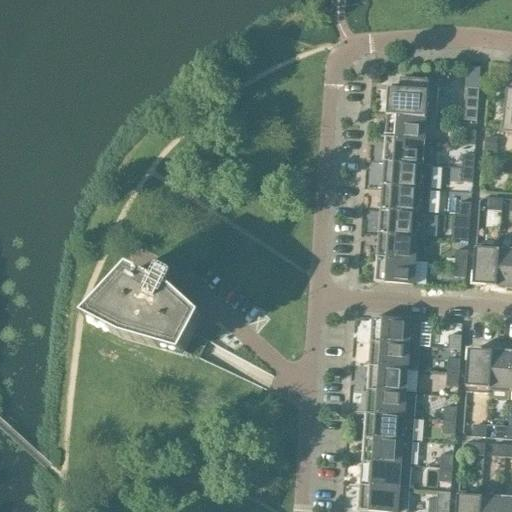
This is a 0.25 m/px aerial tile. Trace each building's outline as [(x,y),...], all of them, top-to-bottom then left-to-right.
[(387,116),(426,119),(436,119),(438,90),(436,85),(432,83),(428,83),(429,82),(400,80),(399,91),(389,91),(387,116)] [(465,99),(464,121),(477,122),(478,99),(479,89),(478,89),(466,88),(465,99)] [(511,89),(506,89),(501,132),(511,133),(511,89)] [(424,143),(426,119),(387,116),(385,140),(424,143)] [(463,145),(475,146),(476,132),(464,132),(463,145)] [(422,166),(424,143),(385,140),(384,164),(422,166)] [(473,170),(474,156),(462,156),(461,169),(473,170)] [(384,164),(382,188),(421,190),(430,191),(432,166),(422,166),(384,164)] [(472,184),(473,170),(461,169),(460,183),(472,184)] [(419,213),(421,190),(382,188),(380,212),(429,215),(429,214),(419,213)] [(501,213),(502,200),(489,199),(488,200),(491,200),(490,212),(501,213)] [(470,218),(471,204),(459,203),(458,217),(470,218)] [(427,239),(429,215),(380,212),(378,235),(427,239)] [(469,231),(470,218),(458,217),(457,231),(469,231)] [(427,240),(427,239),(378,235),(377,259),(415,262),(417,240),(427,240)] [(496,288),(499,247),(476,245),(473,287),(496,288)] [(511,289),(511,252),(500,252),(500,247),(499,247),(496,288),(511,289)] [(466,266),(467,252),(455,251),(454,265),(466,266)] [(414,287),(415,262),(377,259),(375,284),(414,287)] [(465,279),(466,266),(454,265),(454,278),(465,279)] [(155,284),(152,282),(131,272),(85,321),(124,341),(184,359),(203,321),(173,293),(173,294),(169,292),(174,282),(163,277),(158,287),(154,285),(155,284)] [(371,344),(419,348),(421,323),(372,319),(371,344)] [(447,350),(460,351),(461,337),(448,336),(447,350)] [(417,372),(419,348),(371,344),(369,368),(417,372)] [(490,390),(492,354),(469,352),(466,393),(489,395),(490,390)] [(510,392),(511,363),(511,355),(492,354),(490,390),(510,392)] [(447,374),(459,375),(460,361),(448,360),(447,374)] [(417,372),(369,368),(367,392),(416,396),(416,394),(406,394),(408,371),(417,372)] [(458,388),(459,375),(447,374),(446,387),(458,388)] [(414,420),(416,396),(367,392),(365,416),(414,420)] [(443,422),(455,422),(456,409),(444,408),(443,422)] [(412,444),(414,420),(365,416),(364,440),(412,444)] [(454,436),(455,422),(443,422),(442,435),(454,436)] [(485,439),(486,427),(475,426),(474,438),(472,438),(485,439)] [(506,441),(507,429),(496,428),(496,440),(493,439),(493,440),(506,441)] [(410,467),(412,444),(364,440),(362,464),(410,467)] [(484,457),(485,445),(471,444),(471,445),(473,445),(473,457),(484,457)] [(505,459),(506,447),(493,446),(495,447),(494,458),(505,459)] [(452,470),(453,457),(441,456),(440,470),(452,470)] [(409,491),(410,467),(362,464),(360,488),(409,491)] [(451,484),(452,470),(440,470),(439,483),(451,484)] [(407,511),(409,491),(360,488),(358,511),(407,511)] [(448,511),(450,494),(437,493),(435,511),(448,511)] [(480,511),(482,499),(482,494),(458,493),(456,511),(480,511)] [(501,511),(502,501),(482,499),(480,511),(501,511)] [(511,511),(511,501),(502,501),(501,511),(511,511)]
